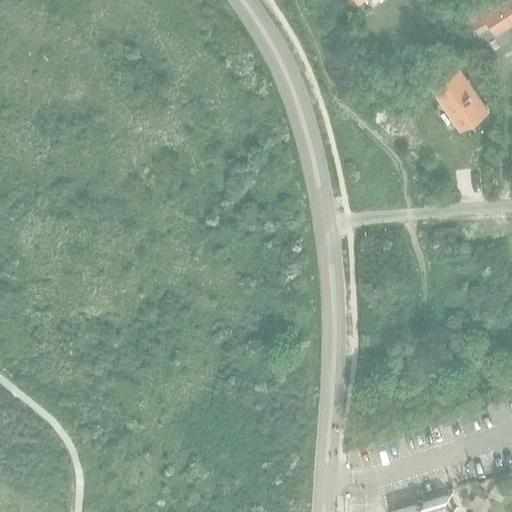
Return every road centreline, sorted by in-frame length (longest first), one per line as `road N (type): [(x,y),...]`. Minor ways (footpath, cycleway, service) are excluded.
road 1 (unclassified): [(322,511),(333,323),(326,223)]
road 2 (unclassified): [(326,223),(298,98),(242,0)]
road 3 (residential): [(326,223),(511,204)]
